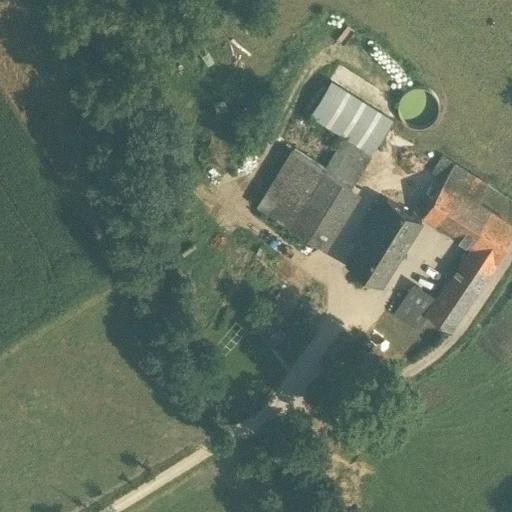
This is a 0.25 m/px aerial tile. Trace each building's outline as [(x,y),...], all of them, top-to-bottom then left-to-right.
[(310,119),(342,139),(369,155),(391,117),(332,82),(310,119)] [(437,115),(439,107),(437,99),(432,92),(426,88),(418,86),(410,88),(403,93),(399,99),(397,107),(399,115),(403,122),(410,126),(418,128),(426,126),(433,122),(437,115)] [(369,155),(342,139),(323,172),(351,189),(369,155)] [(359,194),(351,189),(323,172),(288,151),(253,208),(324,251),(359,194)] [(452,164),(440,157),(431,172),(443,179),(452,164)] [(488,186),(452,164),(443,179),(440,183),(476,205),(488,186)] [(472,245),(437,303),(429,315),(447,327),(509,238),(511,231),(511,226),(476,205),(440,183),(421,214),(472,245)] [(421,223),(384,202),(348,267),(385,288),(421,223)] [(437,303),(414,286),(393,315),(417,333),(429,315),(437,303)]
